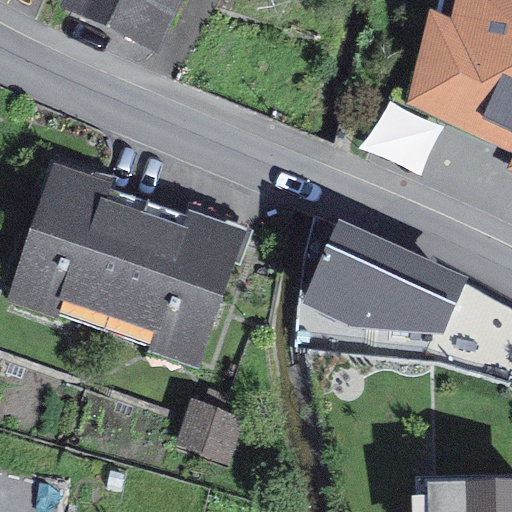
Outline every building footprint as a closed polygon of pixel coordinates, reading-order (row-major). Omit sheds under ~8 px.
[(77,0),(74,7),(155,42),(174,0),(77,0)] [(511,0),(435,0),(408,108),(511,163),(511,0)] [(60,184),(20,298),(107,328),(147,213),(60,184)] [(147,213),(107,328),(194,357),(233,243),(147,213)] [(364,228),(328,309),(433,356),(469,276),(364,228)] [(236,439),(245,401),(215,394),(206,432),(236,439)] [(511,511),(511,493),(436,496),(437,511),(511,511)]
